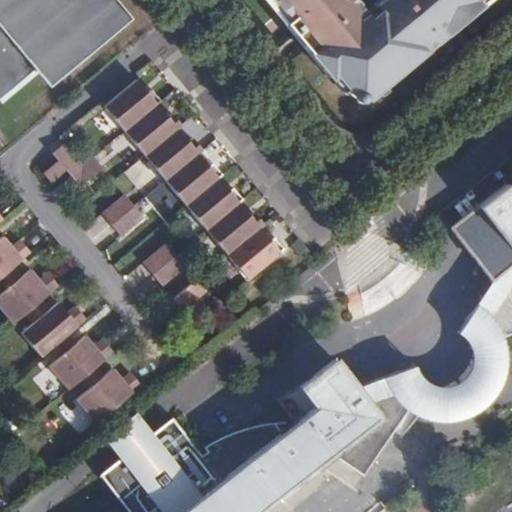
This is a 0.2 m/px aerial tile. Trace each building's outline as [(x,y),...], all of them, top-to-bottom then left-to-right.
[(0,0),(0,99),(6,106),(45,74),(54,85),(132,22),(114,0),(0,0)] [(272,0),(287,18),(282,21),(293,34),(299,29),(305,36),(298,41),(328,77),(332,73),(355,99),(363,99),(387,79),(384,74),(422,42),(425,47),(451,26),(446,20),(453,14),(458,19),(471,9),(467,4),(472,0),(373,0),(363,8),(356,0),(272,0)] [(137,84),(104,111),(124,135),(156,108),(161,105),(151,93),(147,97),(137,84)] [(156,108),(124,135),(144,160),(177,132),(180,129),(171,118),(167,121),(156,108)] [(177,132),(144,160),(165,183),(198,156),(201,153),(192,141),(188,144),(177,132)] [(64,149),(53,158),(70,180),(82,170),(64,149)] [(198,156),(165,183),(185,207),(218,180),(222,177),(212,166),(208,169),(198,156)] [(82,170),(70,180),(80,191),(103,172),(93,161),(82,170)] [(57,166),(44,177),(51,186),(64,175),(57,166)] [(218,180),(185,207),(206,232),(238,204),(242,201),(232,190),(228,193),(218,180)] [(259,511),(334,455),(366,474),(410,411),(419,416),(428,419),(437,421),(453,421),(471,416),(487,407),(499,393),(506,380),(509,366),(510,350),(506,334),(501,323),(494,314),(505,297),(511,305),(511,188),(506,181),(449,225),(494,282),(460,332),(466,337),(472,345),(474,353),(474,362),(469,374),(460,382),(455,385),(448,386),(441,386),(433,384),(426,380),(421,372),(417,364),(359,385),(338,359),(281,402),(296,422),(269,443),(259,431),(211,469),(184,434),(195,426),(184,411),(174,419),(172,416),(98,474),(127,511),(259,511)] [(124,197),(102,216),(111,228),(134,209),(124,197)] [(238,204),(206,232),(226,255),(258,227),(262,225),(255,217),(252,220),(238,204)] [(134,209),(111,228),(121,239),(143,220),(134,209)] [(258,227),(226,255),(246,279),(282,248),(273,237),(269,240),(258,227)] [(0,280),(30,256),(19,243),(11,250),(1,239),(0,240),(0,280)] [(165,245),(142,264),(152,276),(174,257),(165,245)] [(174,257),(152,276),(161,287),(184,268),(174,257)] [(425,267),(357,320),(379,348),(448,296),(425,267)] [(57,288),(47,275),(38,283),(29,271),(0,295),(0,311),(12,326),(57,288)] [(194,281),(172,300),(181,311),(204,292),(194,281)] [(83,319),(73,307),(64,314),(55,303),(18,333),(38,357),(83,319)] [(111,351),(101,339),(92,346),(83,335),(46,366),(66,389),(111,351)] [(139,383),(129,371),(120,378),(111,367),(74,398),(94,421),(139,383)]
